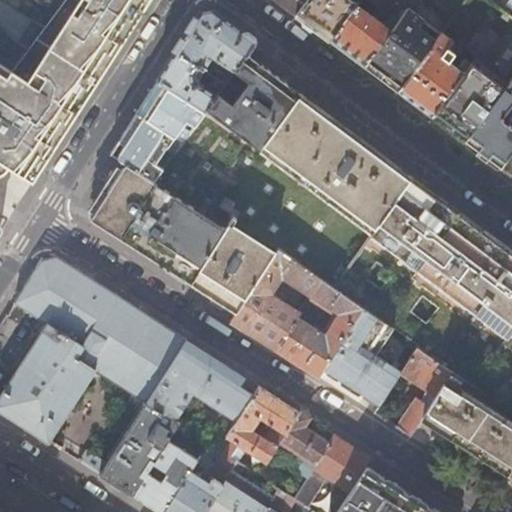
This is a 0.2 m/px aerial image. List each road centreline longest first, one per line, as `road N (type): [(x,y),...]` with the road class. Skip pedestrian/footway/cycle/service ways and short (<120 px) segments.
road 1 (residential): [(491,511),(39,219)]
road 2 (residential): [(511,202),(241,0)]
road 3 (residential): [(39,219),(182,0)]
